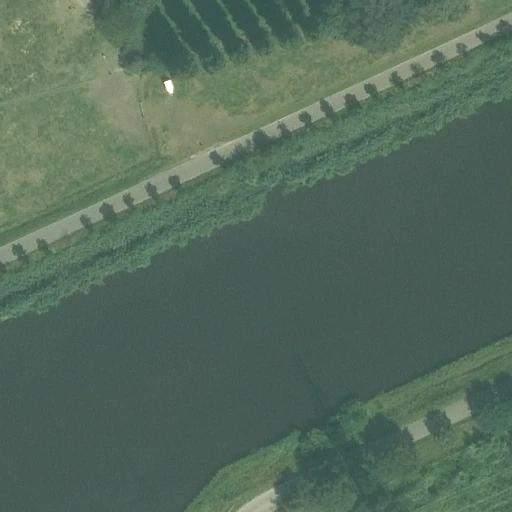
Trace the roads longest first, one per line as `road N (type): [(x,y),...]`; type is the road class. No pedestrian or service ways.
road 1 (unclassified): [(0,263),(511,27)]
road 2 (unclassified): [(511,388),(258,511)]
